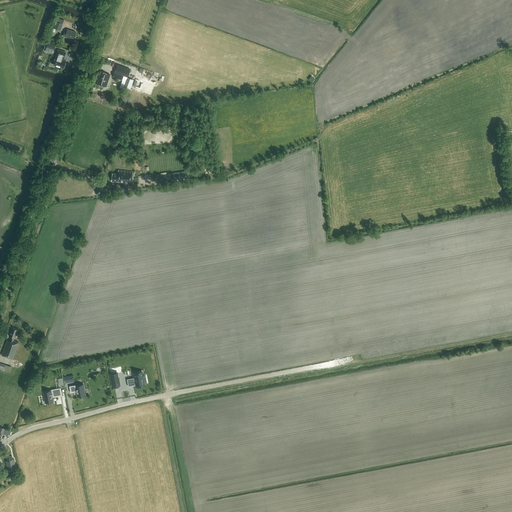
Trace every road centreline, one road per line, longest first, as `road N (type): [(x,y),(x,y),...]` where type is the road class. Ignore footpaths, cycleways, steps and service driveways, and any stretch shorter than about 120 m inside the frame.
road 1 (unclassified): [(0,447),(33,428),(136,401),(347,360)]
road 2 (unclassified): [(0,311),(107,0)]
road 3 (track): [(347,360),(511,333)]
